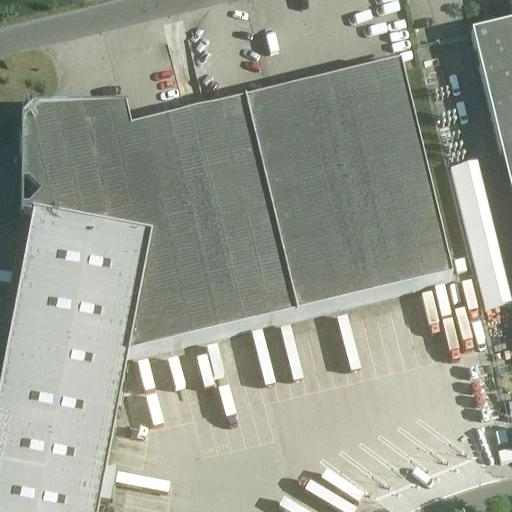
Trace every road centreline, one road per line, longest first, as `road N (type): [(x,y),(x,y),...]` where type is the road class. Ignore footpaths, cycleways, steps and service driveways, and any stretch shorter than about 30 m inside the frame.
road 1 (unknown): [(511,260),(450,0)]
road 2 (unclassified): [(0,44),(182,0)]
